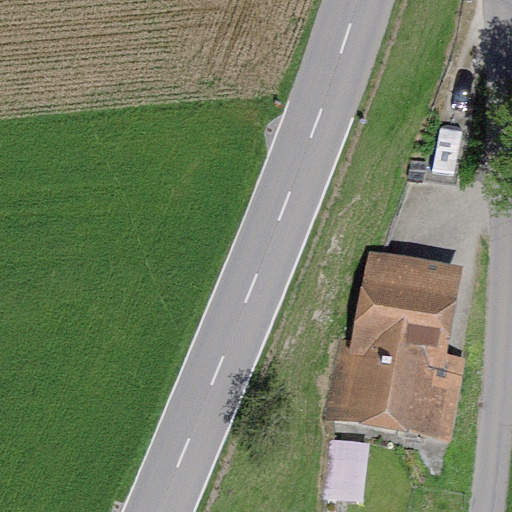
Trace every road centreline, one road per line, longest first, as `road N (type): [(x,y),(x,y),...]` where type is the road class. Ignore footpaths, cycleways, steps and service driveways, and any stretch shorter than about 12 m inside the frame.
road 1 (secondary): [(357,0),(318,118),(158,511)]
road 2 (unclassified): [(487,511),(506,328),(511,138),(504,0)]
